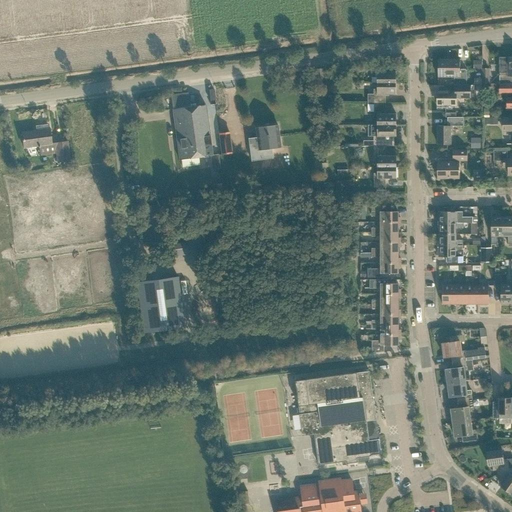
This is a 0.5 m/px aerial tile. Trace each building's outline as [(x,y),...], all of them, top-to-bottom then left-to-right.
[(500,83),(511,83),(511,55),(509,56),(509,58),(500,57),(500,83)] [(438,58),(438,77),(458,77),(458,85),(468,85),(468,70),(460,70),(460,58),(438,58)] [(326,67),(314,69),(315,82),(327,80),(326,67)] [(378,83),(396,83),(396,71),(390,71),(390,69),(386,69),(386,71),(372,71),(372,83),(378,83)] [(374,104),(385,104),(385,94),(396,94),(396,83),(378,83),(378,89),(374,89),(374,94),(368,94),(368,104),(374,104)] [(511,92),(511,83),(500,84),(500,93),(511,92)] [(438,91),(438,105),(456,105),(456,97),(471,97),(471,85),(468,85),(458,85),(455,85),(455,91),(438,91)] [(171,95),(173,109),(190,107),(188,93),(171,95)] [(326,102),(325,94),(317,95),(318,103),(326,102)] [(385,113),(385,104),(374,104),(374,118),(378,118),(378,125),(396,125),(396,113),(385,113)] [(178,149),(210,144),(205,105),(190,107),(173,109),(178,149)] [(439,125),(438,144),(451,144),(451,126),(464,126),(464,117),(456,117),(448,117),(448,125),(439,125)] [(250,138),(249,138),(252,160),(252,159),(255,159),(261,158),(261,159),(264,158),(272,157),(271,148),(281,146),(278,125),(276,125),(275,124),(270,124),(270,126),(257,128),(259,138),(250,140),(250,138)] [(396,136),(396,125),(378,125),(368,125),(368,136),(374,136),(374,141),(364,141),(364,146),(374,146),(385,146),(385,136),(396,136)] [(49,128),(22,132),(25,147),(39,145),(40,150),(40,154),(55,152),(56,154),(66,153),(69,152),(67,140),(64,141),(56,142),(51,143),(49,128)] [(471,148),(481,148),(481,137),(471,137),(471,148)] [(210,144),(178,149),(180,160),(181,159),(182,166),(199,164),(198,157),(212,155),(210,144)] [(232,146),(220,147),(221,155),(233,153),(232,146)] [(378,167),(396,167),(396,155),(385,155),(385,146),(374,146),(374,161),(378,161),(378,167)] [(453,162),(438,162),(438,177),(459,177),(459,160),(467,160),(467,150),(453,150),(453,160),(453,162)] [(494,150),(494,161),(504,160),(504,166),(509,166),(509,175),(511,175),(511,159),(508,159),(508,150),(494,150)] [(347,165),(337,165),(338,174),(342,174),(342,171),(348,171),(347,165)] [(396,167),(378,167),(378,173),(374,173),(374,187),(385,187),(385,178),(397,178),(396,167)] [(241,180),(229,181),(230,190),(242,189),(241,180)] [(158,204),(143,206),(149,247),(164,245),(158,204)] [(439,222),(463,222),(473,222),(473,216),(463,216),(463,211),(439,211),(439,222)] [(380,216),(380,222),(400,222),(400,218),(398,218),(398,212),(382,212),(371,212),(371,216),(380,216)] [(511,243),(511,215),(503,216),(503,236),(508,236),(508,244),(511,243)] [(503,236),(503,216),(492,216),(492,244),(497,244),(497,236),(503,236)] [(372,233),(398,233),(398,228),(400,228),(400,222),(380,222),(380,228),(372,228),(372,227),(362,227),(362,233),(372,233)] [(439,233),(456,233),(456,228),(463,228),(463,222),(439,222),(439,233)] [(219,227),(204,229),(205,239),(221,238),(219,227)] [(380,243),(401,243),(401,239),(398,239),(398,233),(372,233),(372,238),(380,238),(380,243)] [(456,239),(456,233),(439,233),(439,245),(463,245),(463,239),(456,239)] [(187,241),(164,244),(165,257),(188,254),(187,241)] [(401,248),(401,243),(380,243),(380,249),(372,249),(372,252),(372,253),(398,253),(398,248),(401,248)] [(463,245),(439,245),(439,257),(447,257),(447,262),(463,262),(463,245)] [(492,262),(492,251),(492,247),(481,247),(481,262),(492,262)] [(398,259),(398,253),(372,253),(372,257),(372,258),(380,258),(380,263),(401,263),(401,259),(398,259)] [(380,268),(368,268),(368,277),(381,277),(381,274),(398,274),(398,268),(401,268),(401,263),(380,263),(380,268)] [(511,304),(511,284),(507,284),(507,274),(499,274),(495,274),(495,289),(501,289),(501,304),(511,304)] [(178,276),(136,282),(143,333),(185,327),(178,276)] [(381,294),(401,293),(401,289),(399,289),(399,283),(373,283),(373,288),(381,288),(381,294)] [(442,304),(454,304),(454,284),(442,284),(442,304)] [(466,284),(454,284),(454,304),(466,304),(466,284)] [(477,284),(466,284),(466,304),(477,304),(477,284)] [(489,284),(477,284),(477,304),(489,304),(489,284)] [(401,299),(401,293),(381,294),(381,300),(373,300),(373,304),(399,304),(399,299),(401,299)] [(381,314),(401,314),(401,310),(399,310),(399,304),(373,304),(373,308),(373,309),(381,309),(381,314)] [(401,319),(401,314),(381,314),(381,321),(373,321),(373,320),(368,320),(368,324),(367,324),(367,325),(399,324),(399,319),(401,319)] [(399,330),(399,324),(367,325),(367,328),(373,328),(373,329),(381,329),(381,335),(401,335),(401,330),(399,330)] [(485,328),(480,328),(482,344),(488,344),(486,329),(486,328),(485,328)] [(401,335),(381,335),(381,341),(373,341),(373,352),(384,351),(384,345),(399,345),(399,340),(401,340),(401,335)] [(452,357),(453,363),(472,360),(486,358),(485,347),(479,348),(480,350),(467,352),(467,350),(461,351),(459,335),(450,336),(451,342),(443,343),(445,358),(452,357)] [(472,360),(453,363),(454,369),(446,370),(448,384),(466,382),(470,381),(469,372),(474,371),(472,360)] [(304,379),(296,380),(299,404),(300,413),(303,435),(308,434),(315,439),(319,465),(346,461),(347,463),(358,462),(369,460),(369,456),(371,456),(372,456),(372,455),(382,454),(380,439),(369,441),(369,438),(367,420),(377,419),(374,397),(370,371),(357,373),(357,371),(355,371),(306,379),(307,382),(304,382),(304,379)] [(467,391),(466,382),(448,384),(450,397),(457,396),(458,403),(474,401),(474,399),(472,390),(467,391)] [(500,405),(494,405),(494,418),(511,417),(511,397),(500,398),(500,405)] [(474,406),(474,401),(458,403),(459,408),(452,409),(454,423),(471,421),(470,411),(475,410),(474,406)] [(472,430),(471,421),(454,423),(455,437),(463,436),(464,442),(479,440),(478,430),(472,430)] [(498,474),(509,467),(511,465),(511,457),(504,459),(503,449),(487,451),(489,466),(497,465),(498,474)] [(511,468),(509,467),(498,474),(506,479),(501,486),(511,493),(511,468)] [(299,498),(277,501),(278,511),(361,511),(359,492),(354,492),(352,480),(341,481),(341,479),(320,482),(320,484),(301,487),(303,498),(299,499),(299,498)]
